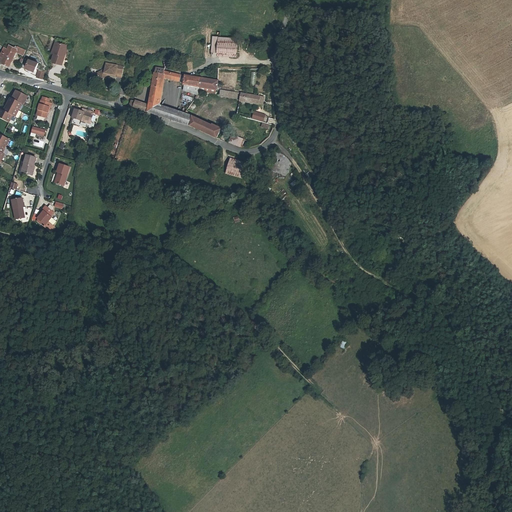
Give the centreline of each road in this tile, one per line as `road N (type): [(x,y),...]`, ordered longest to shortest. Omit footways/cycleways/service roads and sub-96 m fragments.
road 1 (track): [(511,496),(489,482),(504,421),(490,371),(447,320),(355,267),(273,137)]
road 2 (track): [(0,387),(256,325)]
road 3 (residential): [(273,137),(247,152),(68,94)]
road 4 (track): [(163,256),(260,328),(317,390)]
road 5 (track): [(0,231),(116,242),(163,256)]
road 6 (track): [(295,0),(278,41),(273,137)]
